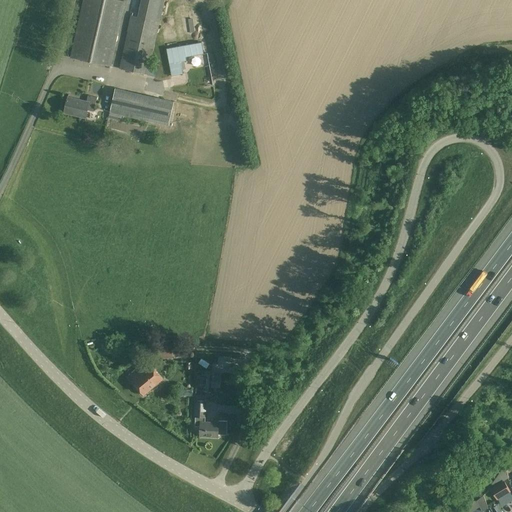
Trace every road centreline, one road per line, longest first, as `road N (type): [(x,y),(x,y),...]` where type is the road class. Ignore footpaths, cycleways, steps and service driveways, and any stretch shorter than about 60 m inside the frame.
road 1 (unclassified): [(235,500),(373,307),(429,154),(468,138),(494,157),(494,196),(357,390),(283,511)]
road 2 (motorway): [(511,244),(307,511)]
road 3 (tertiary): [(235,500),(110,425),(0,313)]
road 4 (motorway): [(338,511),(511,285)]
road 5 (unclassified): [(361,511),(429,443),(511,336)]
road 6 (unknown): [(0,191),(77,0)]
